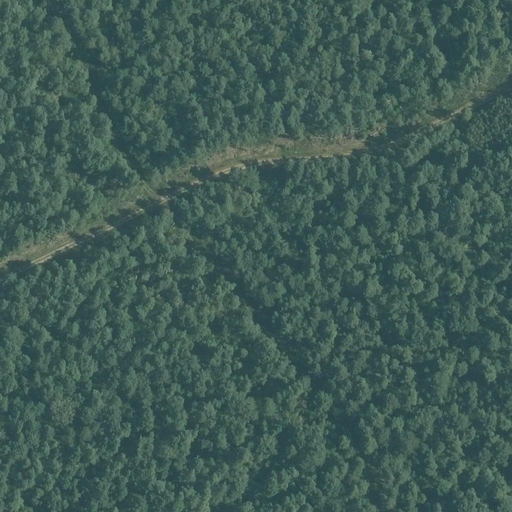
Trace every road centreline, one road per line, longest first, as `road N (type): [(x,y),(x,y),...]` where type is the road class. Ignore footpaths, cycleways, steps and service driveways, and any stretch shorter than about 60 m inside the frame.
road 1 (track): [(53,0),(117,154),(339,420),(375,511)]
road 2 (track): [(0,279),(212,177),(369,155),(511,89)]
